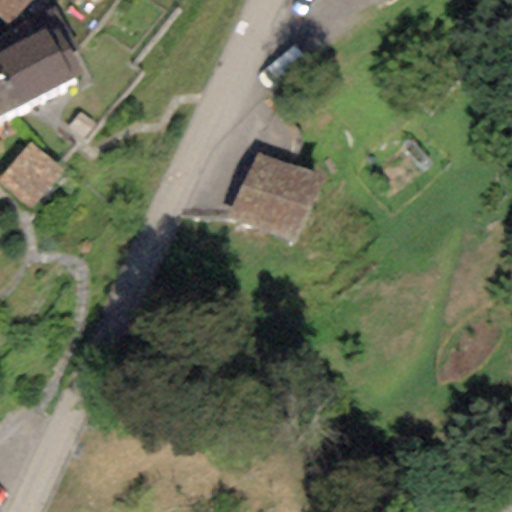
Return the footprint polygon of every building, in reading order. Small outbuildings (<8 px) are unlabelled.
[(0,0),(0,18),(7,25),(31,0),(0,0)] [(359,0),(373,19),(400,0),(359,0)] [(45,29),(0,51),(0,116),(81,75),(58,30),(48,35),(45,29)] [(5,191),(38,220),(70,183),(37,154),(5,191)] [(256,155),(230,222),(291,245),(318,175),(256,155)]
